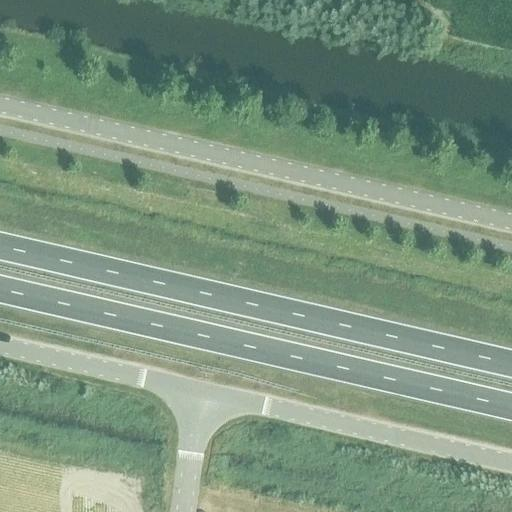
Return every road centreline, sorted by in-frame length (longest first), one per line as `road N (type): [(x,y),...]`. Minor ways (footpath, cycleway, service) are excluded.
road 1 (trunk): [(511,367),(0,246)]
road 2 (trunk): [(0,287),(511,406)]
road 3 (unclassified): [(511,226),(0,109)]
road 4 (unclassified): [(203,390),(511,461)]
road 5 (tertiary): [(0,344),(203,390)]
road 6 (tertiary): [(183,511),(203,390)]
